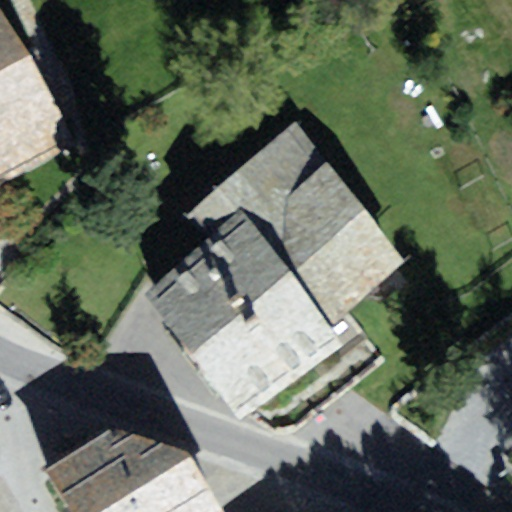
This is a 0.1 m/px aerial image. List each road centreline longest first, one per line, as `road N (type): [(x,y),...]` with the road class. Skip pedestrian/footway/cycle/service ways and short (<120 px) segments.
road 1 (residential): [(37,371),(413,511)]
road 2 (residential): [(40,511),(20,457),(37,371)]
